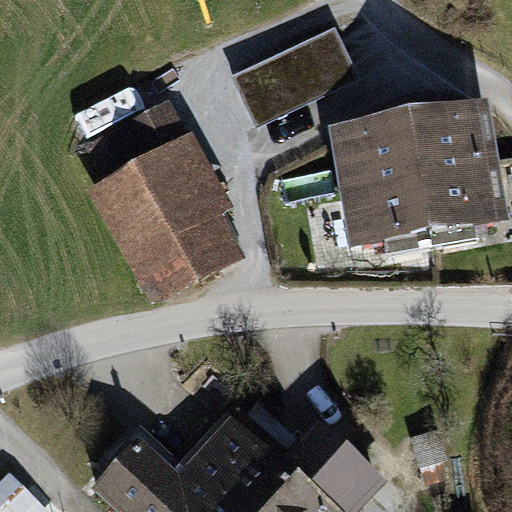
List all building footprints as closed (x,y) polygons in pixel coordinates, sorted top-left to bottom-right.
[(334,42),(238,87),(258,131),(354,86),(334,42)] [(219,212),(168,115),(100,151),(121,188),(101,199),(157,302),(237,259),(214,217),(219,212)] [(477,121),(339,146),(357,248),(495,223),(477,121)] [(187,485),(148,451),(106,498),(122,511),(341,511),(370,480),(314,432),(288,461),(243,421),(187,485)] [(45,511),(10,476),(0,486),(0,511),(45,511)]
